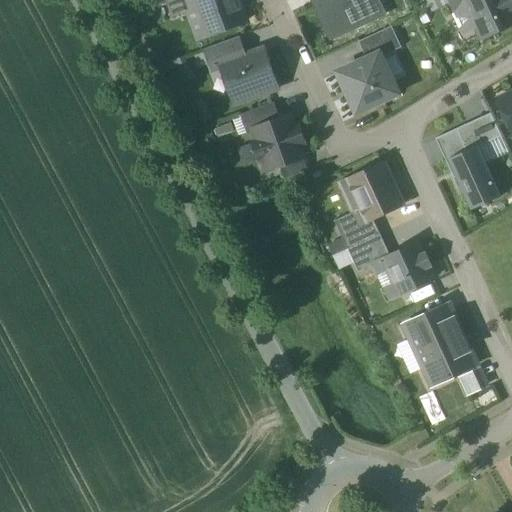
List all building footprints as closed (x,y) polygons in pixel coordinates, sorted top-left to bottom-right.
[(165,0),(172,18),(198,9),(194,0),(165,0)] [(194,0),(198,9),(208,36),(246,22),(238,0),(194,0)] [(312,0),(330,39),(386,14),(379,0),(312,0)] [(449,0),(455,13),(468,7),(465,1),(467,0),(449,0)] [(467,0),(465,1),(468,7),(482,38),(511,24),(511,11),(506,0),(467,0)] [(360,42),(369,60),(380,55),(380,57),(400,48),(391,28),(360,42)] [(237,38),(206,49),(213,69),(222,66),(221,65),(244,57),(237,38)] [(244,57),(221,65),(222,66),(236,104),(277,89),(263,50),(244,57)] [(369,60),(340,73),(358,112),(397,94),(380,57),(380,55),(369,60)] [(511,95),(499,101),(511,130),(511,95)] [(274,103),(241,116),(247,134),(254,131),(253,130),(280,120),(274,103)] [(497,135),(489,116),(437,137),(453,177),(458,175),(449,155),(477,143),(497,135)] [(280,120),(253,130),(254,131),(258,142),(254,144),(260,161),(264,159),(268,171),(306,158),(301,146),(305,144),(299,128),(295,129),(291,117),(280,120)] [(458,175),(472,209),(500,197),(477,143),(449,155),(458,175)] [(383,164),(348,180),(361,209),(367,221),(373,219),(402,205),(383,164)] [(361,209),(335,221),(348,250),(380,235),(373,219),(367,221),(361,209)] [(380,235),(348,250),(358,273),(374,266),(373,264),(390,257),(380,235)] [(390,257),(373,264),(374,266),(378,275),(389,270),(400,294),(433,279),(428,267),(430,266),(425,255),(423,256),(418,244),(390,257)] [(450,306),(402,328),(431,391),(479,369),(450,306)]
